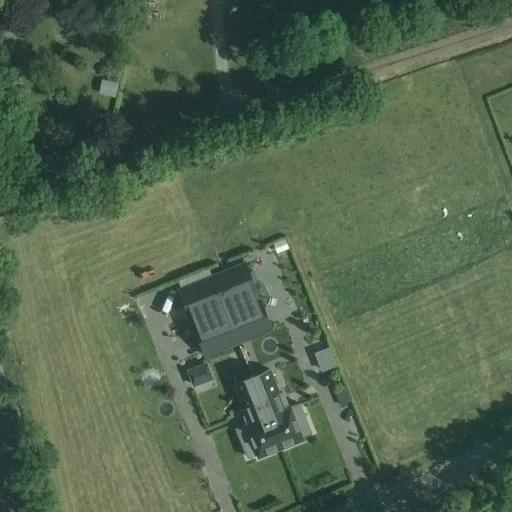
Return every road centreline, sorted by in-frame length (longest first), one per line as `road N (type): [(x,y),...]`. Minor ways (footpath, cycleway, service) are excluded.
road 1 (track): [(511,23),(0,180)]
road 2 (tertiary): [(365,511),(511,442)]
